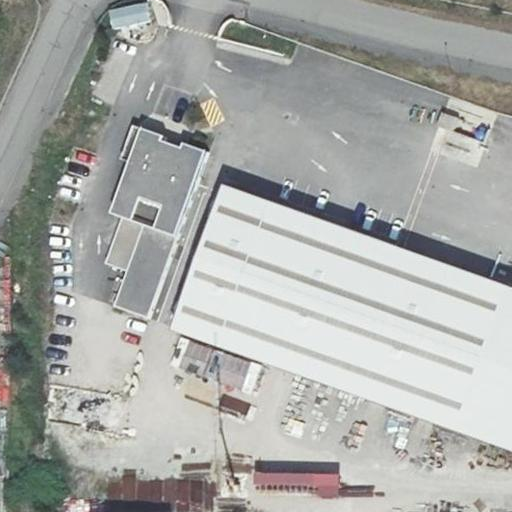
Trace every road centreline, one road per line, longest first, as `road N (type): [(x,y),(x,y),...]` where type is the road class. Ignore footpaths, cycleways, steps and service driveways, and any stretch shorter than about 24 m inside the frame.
road 1 (unknown): [(204,0),(201,41),(126,145),(101,379)]
road 2 (residential): [(284,0),(511,51)]
road 3 (residential): [(0,164),(75,0)]
